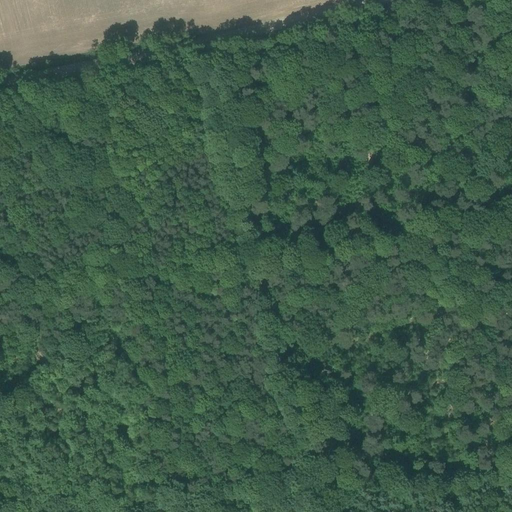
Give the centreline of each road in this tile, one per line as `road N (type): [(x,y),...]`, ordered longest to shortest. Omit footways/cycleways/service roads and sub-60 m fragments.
road 1 (track): [(378,0),(0,83)]
road 2 (track): [(0,302),(263,256)]
road 3 (track): [(263,256),(511,214)]
road 4 (track): [(203,43),(263,256)]
road 5 (track): [(511,473),(325,491)]
